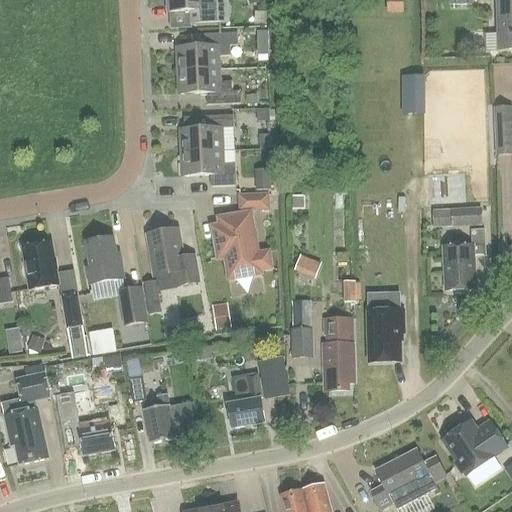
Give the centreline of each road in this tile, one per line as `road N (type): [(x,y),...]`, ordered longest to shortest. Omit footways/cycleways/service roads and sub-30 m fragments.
road 1 (residential): [(10,511),(78,492),(276,459),(355,435),(424,398),(511,306)]
road 2 (residential): [(126,0),(134,156),(122,182),(92,198),(0,213)]
